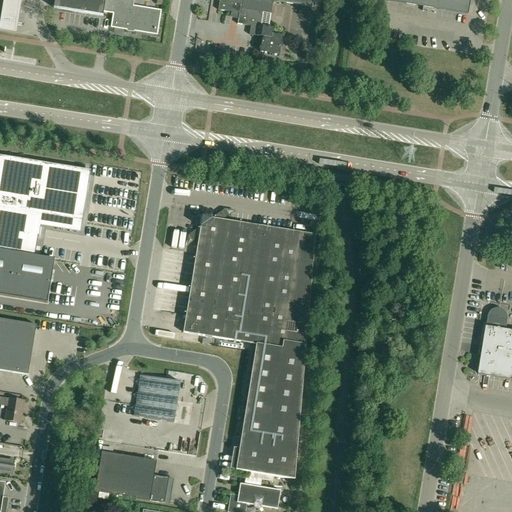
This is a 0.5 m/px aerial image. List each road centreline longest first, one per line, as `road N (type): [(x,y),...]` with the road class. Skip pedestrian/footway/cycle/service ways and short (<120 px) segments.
road 1 (unclassified): [(425,511),(478,188)]
road 2 (secondary): [(485,145),(171,94)]
road 3 (secondary): [(164,137),(478,188)]
road 4 (unclassified): [(127,342),(221,370),(205,511)]
road 5 (unclassified): [(30,511),(53,386),(127,342)]
road 6 (unclassified): [(127,342),(164,137)]
road 7 (secondary): [(171,94),(0,64)]
road 8 (secondary): [(0,111),(164,137)]
road 9 (unclassified): [(485,145),(509,0)]
